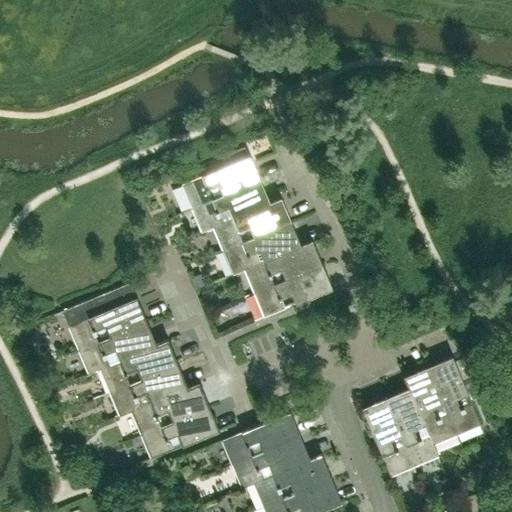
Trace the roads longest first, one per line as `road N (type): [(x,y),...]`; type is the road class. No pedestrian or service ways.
road 1 (residential): [(316,344),(371,320),(292,143)]
road 2 (residential): [(316,344),(225,380),(167,249)]
road 3 (residential): [(385,511),(331,378)]
